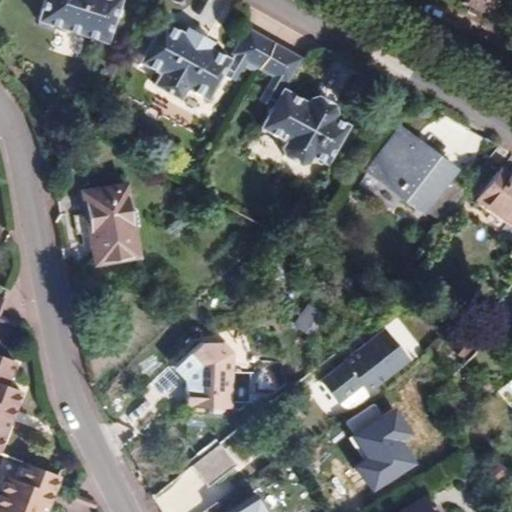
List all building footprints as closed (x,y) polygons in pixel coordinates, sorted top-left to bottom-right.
[(38,0),(39,0),(29,23),(97,50),(115,5),(101,0),(38,0)] [(224,73),(229,65),(205,51),(207,47),(207,39),(188,28),(181,30),(178,35),(163,27),(141,67),(155,74),(151,81),(152,89),(171,100),(178,98),(182,91),(205,104),(218,82),(224,73)] [(244,32),(229,58),(234,61),(244,67),(270,82),(279,87),(284,90),(299,64),(244,32)] [(231,89),(244,67),(234,61),(227,74),(224,73),(218,82),(231,89)] [(276,103),(272,100),(279,87),(270,82),(257,104),(271,111),(276,103)] [(304,108),(280,95),(276,103),(271,111),(258,134),(281,147),(277,154),(278,161),(295,170),(305,169),(309,162),(322,170),(345,131),(330,124),(333,119),(332,111),(313,101),(308,102),(304,108)] [(394,130),(367,173),(425,210),(426,207),(446,176),(452,167),(394,130)] [(511,179),(498,169),(474,201),(511,228),(511,179)] [(443,218),(465,189),(446,176),(426,207),(443,218)] [(133,209),(131,191),(88,195),(95,266),(137,262),(135,242),(140,231),(139,219),(133,209)] [(178,384),(178,386),(215,387),(216,332),(207,321),(185,321),(160,344),(169,355),(177,355),(177,364),(171,364),(170,384),(178,384)] [(380,327),(317,379),(334,401),(356,384),(362,392),(405,357),(380,327)] [(0,372),(9,376),(14,359),(0,354),(0,447),(21,391),(6,385),(0,382),(0,372)] [(0,382),(6,385),(9,376),(0,372),(0,382)] [(211,444),(182,467),(199,489),(228,467),(211,444)] [(45,511),(59,476),(21,462),(15,479),(4,475),(0,485),(0,511),(45,511)] [(428,511),(419,496),(394,511),(428,511)] [(233,511),(263,511),(255,498),(233,511)]
